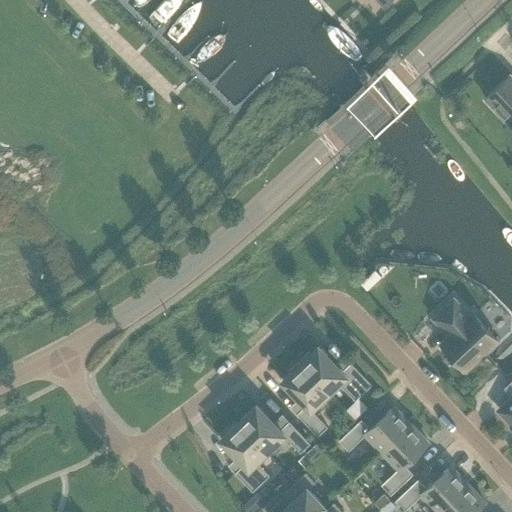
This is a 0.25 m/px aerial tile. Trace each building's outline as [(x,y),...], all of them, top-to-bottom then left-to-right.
[(375,0),(384,9),(393,0),(375,0)] [(511,77),(510,75),(485,98),(511,127),(511,77)] [(453,297),(432,317),(444,330),(446,328),(452,335),(441,345),(464,370),(497,339),(473,314),(471,316),(453,297)] [(308,351),(298,361),(328,392),(338,382),(355,400),(372,384),(351,362),(342,370),(318,346),(310,354),(308,351)] [(328,392),(298,361),(288,370),(290,373),(282,380),(306,405),(297,413),(318,435),(327,426),(311,408),(328,392)] [(511,396),(511,398),(500,410),(511,423),(511,379),(504,388),(511,396)] [(335,402),(320,415),(328,424),(343,411),(335,402)] [(238,422),(266,451),(283,434),(300,452),(310,443),(289,421),(280,429),(257,404),(238,422)] [(365,434),(382,451),(411,424),(393,405),(370,428),(361,419),(339,440),(348,450),(365,434)] [(256,461),(266,451),(238,422),(220,439),(244,464),(235,472),(253,491),(269,475),(256,461)] [(411,424),(382,451),(398,468),(381,484),(391,494),(413,473),(404,464),(428,442),(411,424)] [(422,493),(438,511),(467,483),(450,465),(426,488),(418,479),(396,500),(405,509),(422,493)] [(283,493),(292,502),(280,511),(317,511),(324,506),(308,488),(315,482),(305,472),(283,493)] [(467,483),(438,511),(439,511),(473,511),(485,502),(467,483)] [(256,492),(246,502),(243,504),(241,506),(247,511),(254,511),(265,501),(256,492)] [(375,503),(379,509),(390,500),(384,493),(380,496),(374,502),(375,503)] [(342,511),(343,511),(334,502),(322,511),(342,511)]
